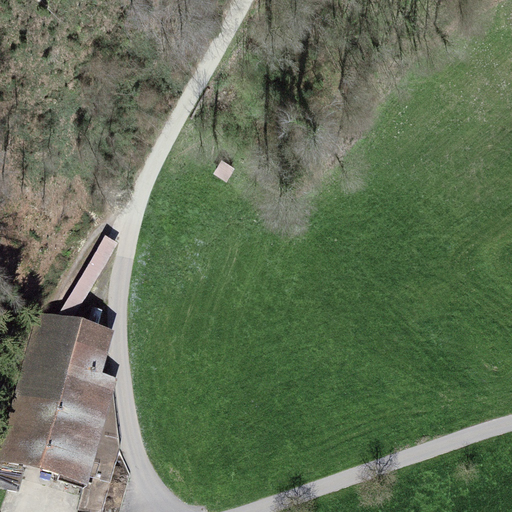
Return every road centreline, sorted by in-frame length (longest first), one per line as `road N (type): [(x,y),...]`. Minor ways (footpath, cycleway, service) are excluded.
road 1 (track): [(175,511),(147,479),(126,412),(117,303),(128,245)]
road 2 (track): [(511,423),(249,511)]
road 3 (track): [(245,0),(151,172),(128,245)]
